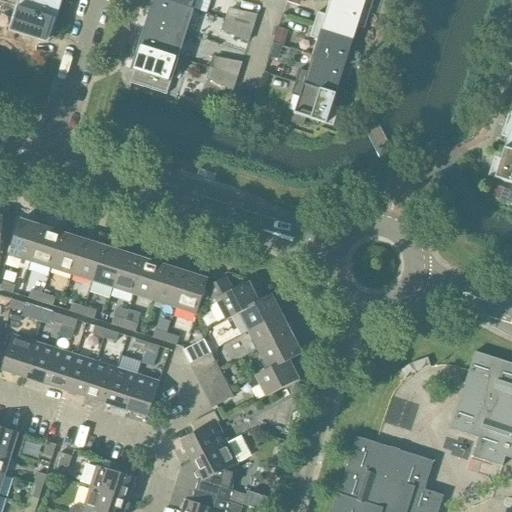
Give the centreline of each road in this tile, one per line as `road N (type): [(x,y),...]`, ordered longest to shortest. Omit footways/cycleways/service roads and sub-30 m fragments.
road 1 (tertiary): [(45,159),(336,254)]
road 2 (residential): [(45,159),(96,0)]
road 3 (residential): [(0,388),(148,437)]
road 4 (tertiary): [(413,278),(410,246),(384,226),(349,234),(336,254)]
road 5 (residential): [(148,437),(200,409),(176,349)]
road 6 (tertiary): [(336,254),(341,289),(361,304),(386,305),(413,278)]
